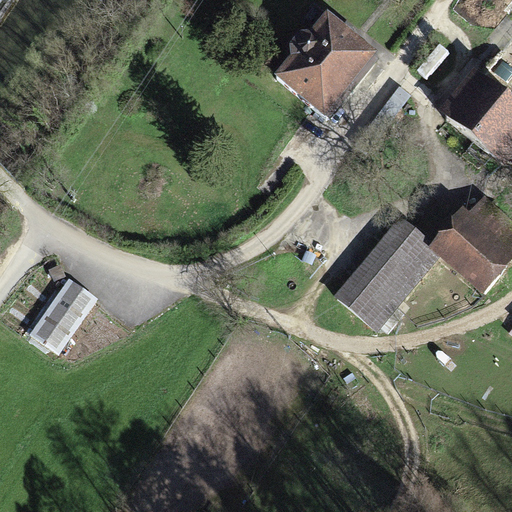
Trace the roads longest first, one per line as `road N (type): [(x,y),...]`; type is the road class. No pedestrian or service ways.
road 1 (residential): [(202,290),(36,224),(0,184)]
road 2 (track): [(511,426),(346,349)]
road 3 (track): [(511,301),(460,328),(346,349)]
road 4 (track): [(346,349),(202,290)]
road 5 (track): [(404,379),(416,425),(410,496),(396,511)]
